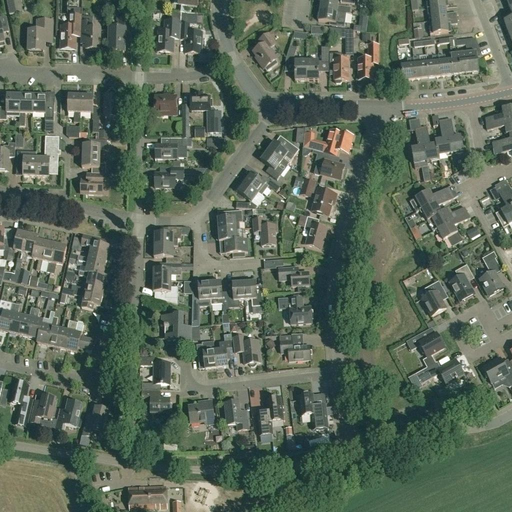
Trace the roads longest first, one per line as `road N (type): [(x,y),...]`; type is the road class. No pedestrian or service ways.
road 1 (unclassified): [(0,443),(222,471),(275,471),(348,451)]
road 2 (tertiary): [(336,373),(341,247),(383,108)]
road 3 (residential): [(135,314),(110,323),(101,388),(0,368)]
road 4 (residential): [(183,369),(185,384),(197,391),(336,373)]
road 5 (tertiary): [(348,451),(423,431),(478,428),(511,414)]
road 6 (residential): [(0,60),(8,78),(142,78)]
road 7 (residential): [(137,223),(142,78)]
road 8 (residential): [(198,220),(278,106)]
road 9 (residential): [(137,223),(0,200)]
road 10 (residential): [(492,329),(480,307),(450,324),(468,358),(498,342)]
